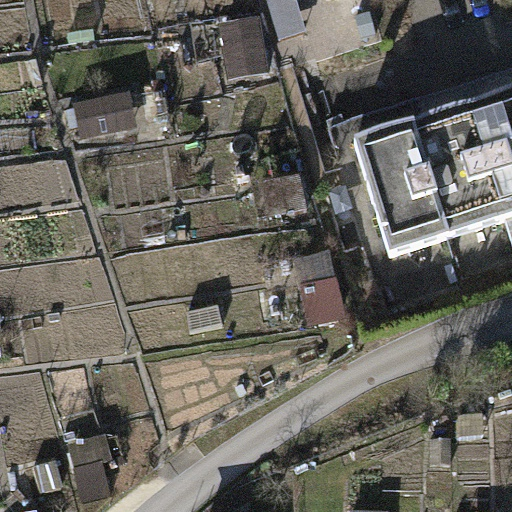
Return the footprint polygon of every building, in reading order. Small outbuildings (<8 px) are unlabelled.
[(272,0),(279,34),(377,14),(373,0),(272,0)] [(241,81),(279,72),(264,10),(226,20),(241,81)] [(511,95),(469,109),(504,222),(511,219),(511,95)] [(469,109),(412,126),(447,239),(504,222),(469,109)] [(412,126),(355,144),(389,257),(447,239),(412,126)]
